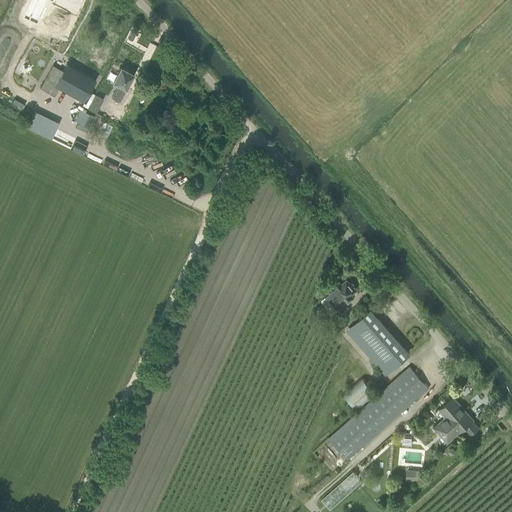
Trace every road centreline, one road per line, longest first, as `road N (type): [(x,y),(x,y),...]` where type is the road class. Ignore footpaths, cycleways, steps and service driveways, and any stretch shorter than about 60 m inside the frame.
road 1 (unclassified): [(511,422),(138,0)]
road 2 (track): [(254,130),(71,511)]
